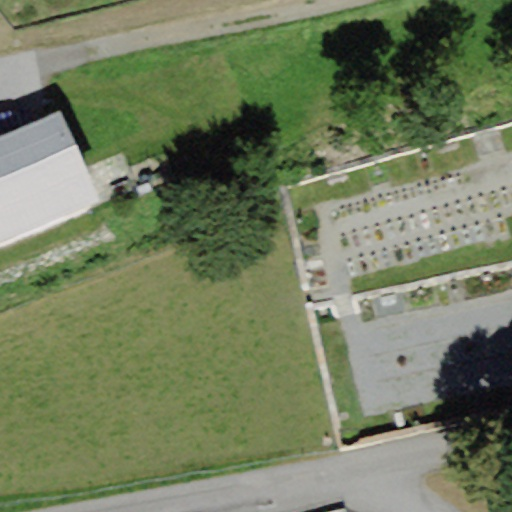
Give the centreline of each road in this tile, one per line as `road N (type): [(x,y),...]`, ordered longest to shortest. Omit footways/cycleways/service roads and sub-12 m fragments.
road 1 (residential): [(511,433),(103,511)]
road 2 (track): [(0,75),(296,0)]
